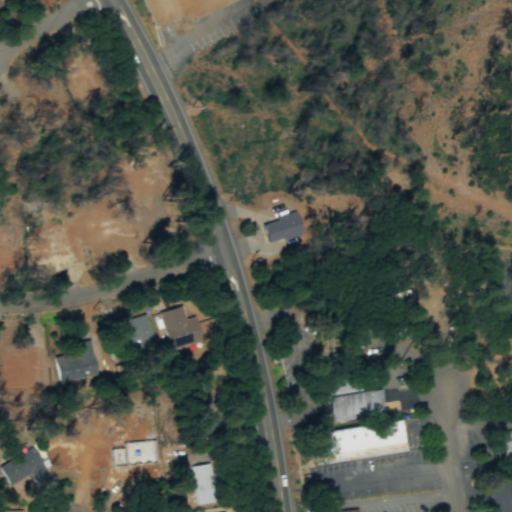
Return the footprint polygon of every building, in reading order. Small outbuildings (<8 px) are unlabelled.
[(152,0),(203,0),(163,20),(152,0)] [(194,319),(185,322),(181,309),(158,316),(170,353),(202,343),(194,319)] [(152,347),(147,319),(120,324),(125,352),(152,347)] [(356,346),(339,347),(339,340),(330,341),(331,370),(359,368),(358,355),(356,356),(356,346)] [(57,360),(57,381),(92,381),(92,346),(75,346),(75,360),(57,360)] [(327,420),(380,415),(377,388),(370,389),(368,372),(323,376),(327,420)] [(401,418),(406,448),(316,463),(311,432),(401,418)] [(497,435),(511,432),(511,465),(502,467),(497,435)] [(2,466),(12,488),(30,480),(35,491),(51,483),(43,465),(40,467),(33,451),(2,466)] [(213,506),(209,467),(190,469),(194,508),(213,506)]
